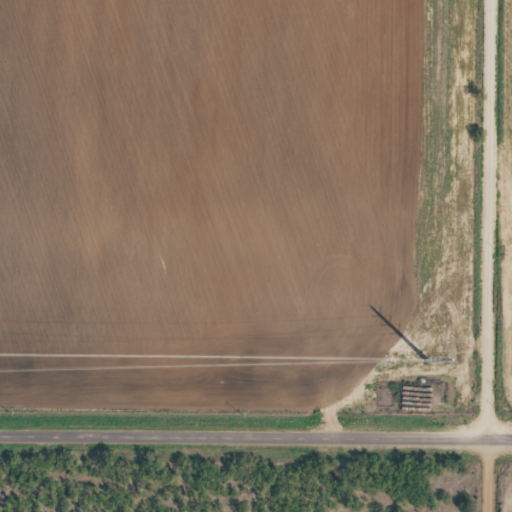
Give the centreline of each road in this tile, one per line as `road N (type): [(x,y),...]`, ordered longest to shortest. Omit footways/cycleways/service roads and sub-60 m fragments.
road 1 (secondary): [(511,433),(0,429)]
road 2 (residential): [(473,0),(471,511)]
